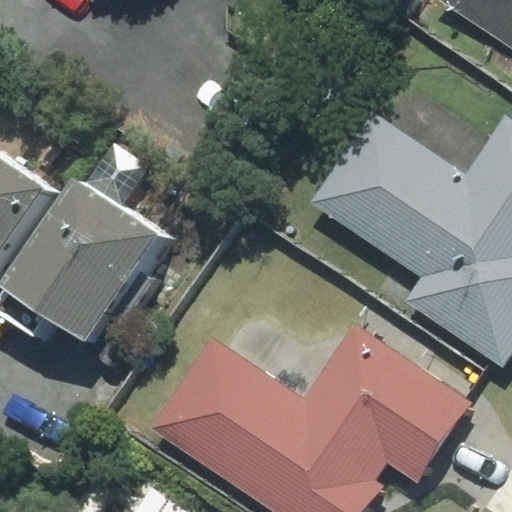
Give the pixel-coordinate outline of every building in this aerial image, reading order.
[(511,0),(448,0),(511,45),(511,0)] [(511,121),(480,170),(392,111),(330,203),(435,274),(417,301),(511,364),(511,121)] [(0,138),(0,314),(80,190),(0,138)] [(69,323),(110,351),(186,240),(106,185),(14,318),(54,345),(69,323)] [(468,389),(369,322),(316,400),(228,340),(166,431),(284,511),(383,511),(410,473),(433,489),(491,405),(468,389)] [(0,511),(0,498),(10,485),(0,477),(0,511)]
